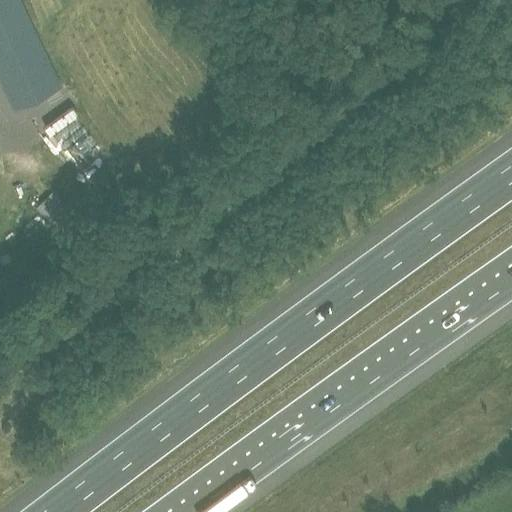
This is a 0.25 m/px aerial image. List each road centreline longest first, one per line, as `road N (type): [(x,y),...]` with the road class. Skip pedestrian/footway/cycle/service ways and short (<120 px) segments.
road 1 (motorway): [(511,175),(55,511)]
road 2 (motorway): [(182,511),(511,275)]
